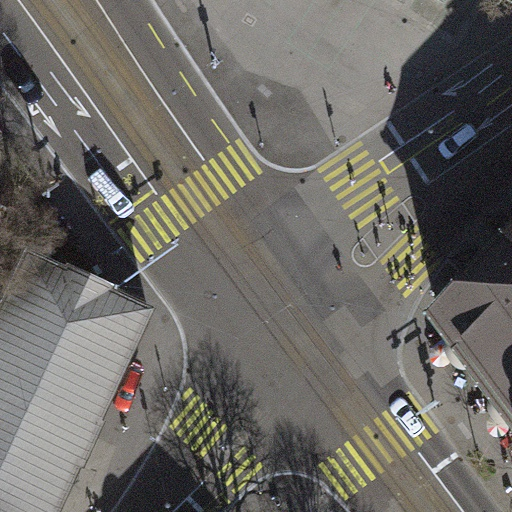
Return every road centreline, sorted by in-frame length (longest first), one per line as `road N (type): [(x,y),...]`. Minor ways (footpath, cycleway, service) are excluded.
road 1 (tertiary): [(300,336),(64,11)]
road 2 (residential): [(300,336),(385,229),(511,116)]
road 3 (residential): [(164,511),(300,336)]
road 4 (tertiary): [(429,511),(300,336)]
